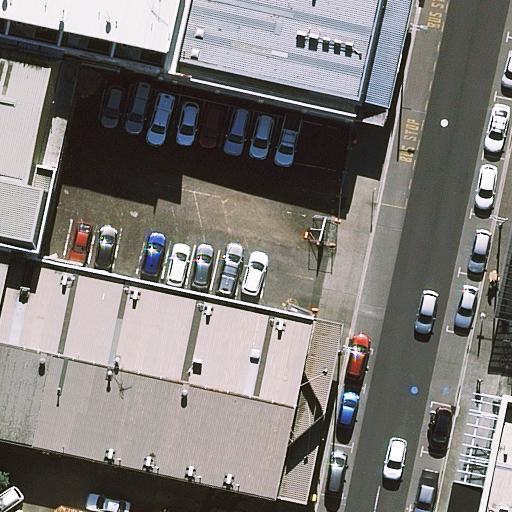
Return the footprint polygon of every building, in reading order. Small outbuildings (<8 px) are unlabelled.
[(0,0),(0,37),(69,49),(154,68),(166,0),(0,0)] [(376,0),(166,0),(154,68),(137,158),(338,203),(376,0)] [(0,251),(27,257),(69,49),(0,37),(0,251)] [(137,158),(154,68),(69,49),(27,257),(114,277),(137,158)] [(114,277),(27,257),(0,251),(0,443),(274,504),(313,320),(114,277)] [(511,511),(511,399),(501,397),(477,511),(511,511)]
